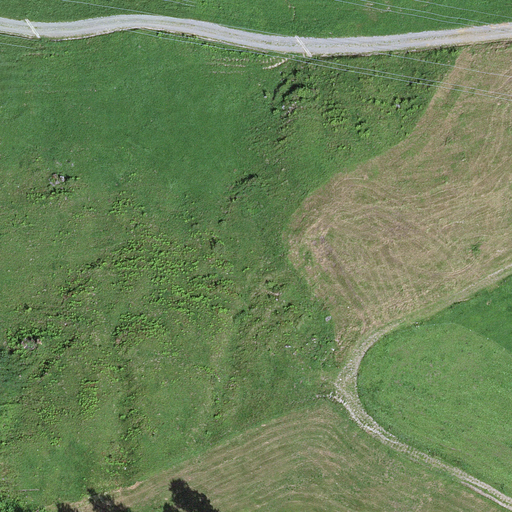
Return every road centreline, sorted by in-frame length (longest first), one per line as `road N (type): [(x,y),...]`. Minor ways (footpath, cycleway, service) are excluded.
road 1 (track): [(511,31),(349,46),(169,22),(52,30),(0,23)]
road 2 (track): [(511,269),(363,343),(349,379),(366,419),(397,446),(511,504)]
